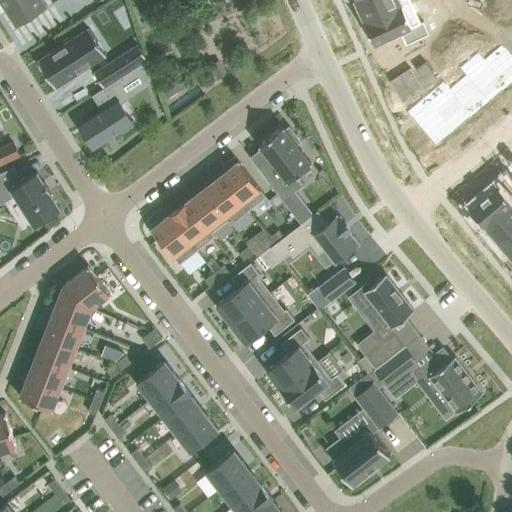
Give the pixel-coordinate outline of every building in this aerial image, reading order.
[(0,0),(17,25),(47,6),(43,0),(0,0)] [(355,0),(365,21),(410,0),(355,0)] [(410,0),(365,21),(362,22),(367,34),(370,33),(375,43),(401,32),(406,43),(429,33),(424,21),(421,22),(411,0),(410,0)] [(470,21),(459,26),(462,35),(473,30),(470,21)] [(459,26),(448,31),(452,39),(462,35),(459,26)] [(89,28),(39,60),(56,87),(95,62),(87,50),(98,42),(89,28)] [(138,44),(95,72),(104,86),(105,85),(105,86),(148,59),(138,44)] [(430,45),(419,50),(423,58),(434,53),(430,45)] [(419,50),(408,55),(412,63),(423,58),(419,50)] [(511,56),(507,51),(489,66),(507,87),(511,82),(511,56)] [(92,126),(84,130),(94,147),(133,122),(119,99),(130,93),(126,86),(139,77),(143,84),(154,77),(148,59),(105,86),(105,85),(104,86),(104,87),(94,94),(103,108),(87,119),(92,126)] [(219,60),(209,67),(217,80),(228,74),(219,60)] [(397,60),(386,65),(390,73),(401,68),(397,60)] [(489,66),(471,80),(489,101),(507,87),(489,66)] [(471,80),(454,95),(472,116),(489,101),(471,80)] [(454,95),(437,110),(454,131),(472,116),(454,95)] [(437,110),(418,125),(436,146),(454,131),(437,110)] [(283,125),(260,144),(277,166),(265,175),(279,194),(283,200),(305,183),(297,173),(311,162),(297,144),(301,141),(289,126),(286,129),(283,125)] [(4,144),(0,146),(0,163),(10,158),(4,144)] [(241,164),(223,177),(248,208),(265,195),(270,202),(279,194),(265,175),(262,172),(253,179),(241,164)] [(33,224),(60,206),(38,172),(20,184),(13,169),(0,175),(0,205),(15,197),(33,224)] [(223,177),(206,190),(231,222),(248,208),(223,177)] [(511,187),(504,178),(470,207),(485,225),(511,202),(511,187)] [(206,190),(189,203),(214,235),(231,222),(206,190)] [(511,202),(485,225),(500,243),(511,232),(511,202)] [(189,203),(172,216),(197,248),(214,235),(189,203)] [(309,206),(296,216),(301,223),(314,213),(309,206)] [(343,208),(312,231),(331,254),(362,232),(343,208)] [(172,216),(155,230),(180,261),(197,248),(172,216)] [(279,229),(270,237),(275,243),(284,236),(279,229)] [(511,232),(500,243),(511,257),(511,232)] [(270,237),(260,244),(265,251),(271,246),(275,243),(270,237)] [(249,245),(239,253),(244,259),(254,252),(249,245)] [(239,286),(217,303),(231,322),(271,291),(258,274),(260,272),(251,262),(231,277),(239,286)] [(224,264),(215,272),(220,278),(229,271),(224,264)] [(344,266),(319,285),(331,301),(356,281),(344,266)] [(116,295),(95,268),(67,290),(96,311),(116,295)] [(215,272),(205,279),(210,286),(220,278),(215,272)] [(367,282),(352,294),(383,334),(414,310),(386,273),(370,286),(367,282)] [(88,331),(96,311),(67,290),(59,296),(51,316),(88,331)] [(231,322),(228,324),(231,328),(237,335),(240,333),(246,341),(268,324),(275,334),(295,318),(287,308),(285,309),(274,295),(271,291),(231,322)] [(311,298),(304,304),(310,310),(317,305),(311,298)] [(317,340),(335,328),(320,306),(302,319),(317,340)] [(88,331),(51,316),(44,335),(81,349),(88,331)] [(289,352),(267,369),(282,387),(318,359),(304,342),(310,337),(302,327),(282,342),(289,352)] [(155,328),(142,337),(150,347),(163,337),(155,328)] [(366,354),(359,359),(369,372),(374,369),(376,367),(406,344),(396,331),(366,354)] [(81,349),(44,335),(36,355),(73,369),(81,349)] [(376,367),(374,369),(386,384),(396,397),(412,385),(402,373),(418,360),(406,344),(376,367)] [(443,346),(414,369),(440,403),(447,397),(458,411),(483,392),(455,355),(452,358),(443,346)] [(73,369),(36,355),(28,375),(65,389),(73,369)] [(127,355),(117,362),(122,369),(132,361),(127,355)] [(165,358),(137,380),(151,398),(179,377),(165,358)] [(282,387),(279,390),(280,391),(287,400),(290,398),(296,406),(318,389),(326,399),(346,383),(337,373),(332,377),(319,361),(318,359),(282,387)] [(117,362),(108,370),(113,376),(122,369),(117,362)] [(65,389),(28,375),(20,395),(57,410),(65,389)] [(179,377),(151,398),(163,414),(191,393),(179,377)] [(374,381),(355,395),(374,419),(378,424),(380,427),(399,412),(374,381)] [(98,388),(93,399),(101,402),(105,391),(98,388)] [(191,393),(163,414),(176,430),(204,408),(191,393)] [(93,399),(89,410),(96,413),(101,402),(93,399)] [(204,408),(176,430),(191,450),(219,428),(204,408)] [(21,450),(8,412),(0,414),(0,456),(0,457),(21,450)] [(111,413),(105,418),(113,428),(119,424),(111,413)] [(342,436),(326,448),(341,468),(338,470),(347,481),(350,479),(352,483),(355,481),(357,484),(368,475),(366,473),(369,470),(370,471),(379,464),(379,463),(390,454),(372,429),(378,424),(374,419),(346,440),(342,436)] [(119,424),(113,428),(120,438),(126,432),(119,424)] [(138,447),(131,452),(139,462),(145,457),(138,447)] [(234,448),(206,469),(220,487),(248,465),(234,448)] [(145,457),(139,462),(146,472),(153,467),(145,457)] [(248,465),(220,487),(234,505),(262,483),(248,465)] [(15,475),(6,483),(6,484),(11,489),(20,482),(15,475)] [(55,478),(48,483),(56,493),(62,488),(55,478)] [(173,480),(163,488),(171,498),(181,490),(173,480)] [(6,483),(0,486),(0,495),(1,497),(11,489),(6,484),(6,483)] [(262,483),(234,505),(239,511),(256,511),(274,499),(262,483)] [(62,488),(56,493),(63,502),(70,497),(62,488)] [(0,511),(20,511),(11,499),(0,507),(0,511)] [(284,511),(274,499),(256,511),(284,511)] [(187,511),(181,503),(174,508),(177,511),(187,511)]
